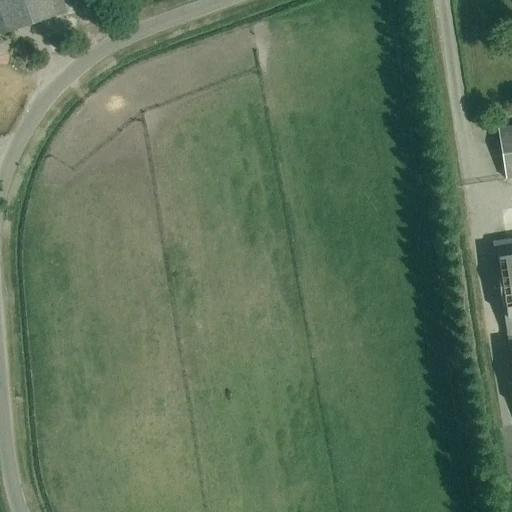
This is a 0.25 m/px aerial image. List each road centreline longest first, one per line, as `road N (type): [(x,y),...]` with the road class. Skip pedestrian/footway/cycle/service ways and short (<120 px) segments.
road 1 (unclassified): [(0,187),(16,146),(93,60),(149,28),(232,0)]
road 2 (unclassified): [(18,511),(0,359)]
